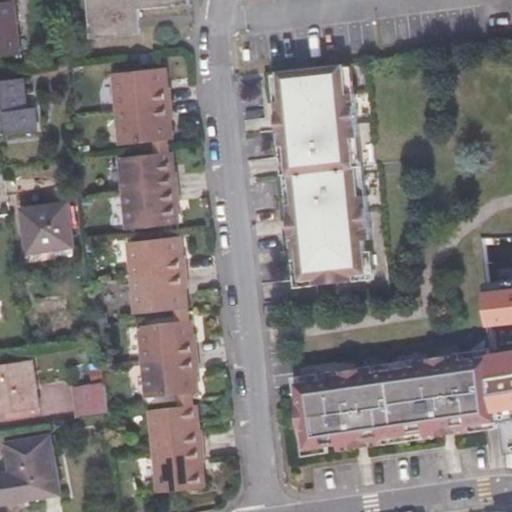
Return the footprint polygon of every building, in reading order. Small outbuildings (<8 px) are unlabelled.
[(0,0),(0,55),(20,53),(13,0),(0,0)] [(91,0),(95,40),(146,35),(145,9),(195,4),(194,0),(91,0)] [(359,62),(351,63),(355,91),(363,91),(359,62)] [(283,101),(284,124),(284,141),(285,149),(293,147),(302,207),(295,208),(295,211),(301,255),(309,254),(313,286),(332,284),(333,289),(364,284),(365,280),(382,277),(377,244),(385,243),(378,197),(370,197),(362,138),(370,137),(363,91),(355,91),(351,63),(284,71),(287,101),(283,101)] [(116,79),(121,114),(175,107),(173,90),(170,90),(167,71),(116,79)] [(0,136),(40,131),(37,107),(28,108),(24,76),(0,79),(0,136)] [(175,107),(121,114),(125,149),(157,145),(173,142),(177,142),(174,122),(177,122),(175,107)] [(378,197),(370,137),(362,138),(370,197),(378,197)] [(173,142),(157,145),(158,152),(174,149),(173,142)] [(293,147),(285,149),(291,182),(295,208),(302,207),(293,147)] [(174,149),(158,152),(159,159),(175,157),(174,149)] [(127,164),(131,200),(185,192),(183,176),(179,176),(177,157),(175,157),(159,159),(127,164)] [(185,192),(131,200),(131,201),(136,235),(186,227),(184,207),(187,207),(185,192)] [(25,207),(31,253),(78,246),(71,200),(25,207)] [(140,282),(195,275),(193,259),(190,259),(187,240),(135,247),(140,282)] [(390,277),(385,243),(377,244),(382,277),(390,277)] [(309,254),(301,255),(304,287),(313,286),(309,254)] [(145,319),(182,314),(197,312),(195,292),(197,291),(195,275),(140,282),(145,319)] [(364,284),(333,289),(334,299),(391,291),(390,277),(382,277),(365,280),(364,284)] [(182,314),(183,320),(198,318),(197,312),(182,314)] [(183,320),(183,327),(199,325),(198,318),(183,320)] [(199,325),(183,327),(149,331),(153,366),(207,358),(205,344),(201,344),(199,325)] [(483,426),(502,423),(494,359),(475,361),(474,355),(432,360),(433,366),(407,370),(408,381),(414,435),(441,431),(442,438),(483,432),(483,426)] [(0,360),(0,411),(42,404),(34,356),(0,360)] [(207,358),(153,366),(158,403),(190,398),(205,396),(208,395),(205,373),(209,373),(207,358)] [(398,437),(414,435),(408,381),(407,370),(389,372),(388,365),(345,371),(345,377),(313,382),(313,395),(312,395),(315,432),(319,432),(322,447),(354,442),(355,449),(398,443),(398,437)] [(78,385),(82,414),(111,409),(107,381),(78,385)] [(205,396),(190,398),(191,405),(206,402),(205,396)] [(207,410),(206,402),(191,405),(192,412),(207,410)] [(167,456),(217,449),(215,434),(211,434),(209,409),(207,410),(192,412),(162,416),(167,456)] [(66,490),(55,433),(10,442),(15,469),(0,471),(0,502),(63,491),(66,490)] [(219,466),(217,449),(167,456),(172,498),(219,491),(216,466),(219,466)]
